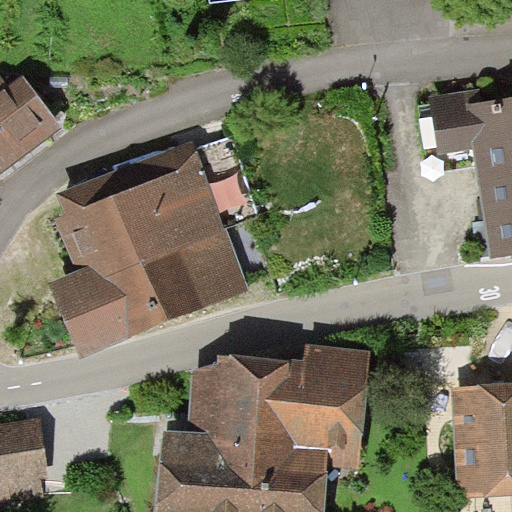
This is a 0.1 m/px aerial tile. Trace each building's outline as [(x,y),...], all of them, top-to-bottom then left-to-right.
[(0,74),(0,176),(64,130),(23,76),(8,86),(0,75),(0,74)] [(492,261),(511,257),(511,97),(484,102),(482,88),(429,97),(439,153),(473,147),(492,261)] [(231,136),(194,149),(225,227),(259,215),(231,136)] [(191,141),(57,194),(64,212),(53,216),(75,271),(49,282),(79,358),(250,290),(225,227),(194,149),(191,141)] [(371,350),(305,343),(305,358),(292,357),(292,361),(218,354),(217,362),(192,370),(188,431),(162,429),(155,511),(325,511),(329,466),(360,468),(371,350)] [(511,382),(452,386),(456,498),(511,494),(511,382)] [(41,418),(0,422),(0,485),(42,481),(47,480),(41,418)] [(42,481),(0,485),(0,511),(45,507),(42,481)]
